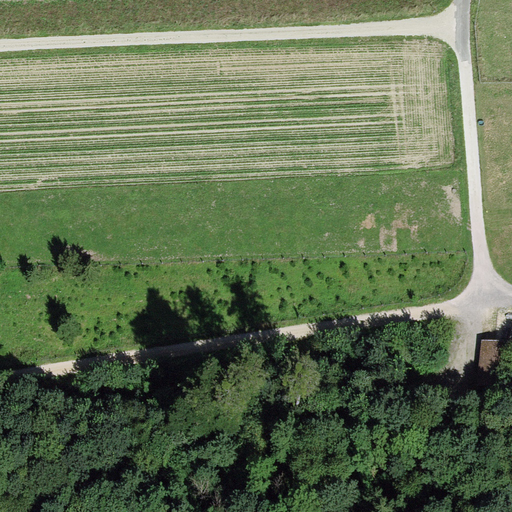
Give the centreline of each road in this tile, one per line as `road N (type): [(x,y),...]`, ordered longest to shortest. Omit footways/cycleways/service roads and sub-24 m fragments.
road 1 (track): [(511,298),(0,381)]
road 2 (track): [(459,16),(409,27),(0,45)]
road 3 (track): [(478,301),(463,65)]
